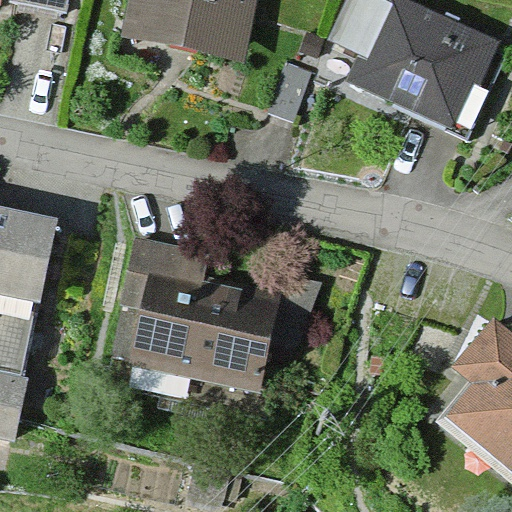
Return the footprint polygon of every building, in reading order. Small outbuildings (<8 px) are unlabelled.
[(244,0),(117,0),(108,52),(230,75),(244,0)] [(488,51),(372,2),(333,94),(448,143),(488,51)] [(0,452),(4,453),(51,228),(0,217),(0,452)] [(189,260),(116,244),(102,306),(111,308),(97,366),(246,399),(268,300),(184,281),(189,260)] [(511,347),(481,323),(436,379),(456,394),(431,426),(511,490),(511,347)]
